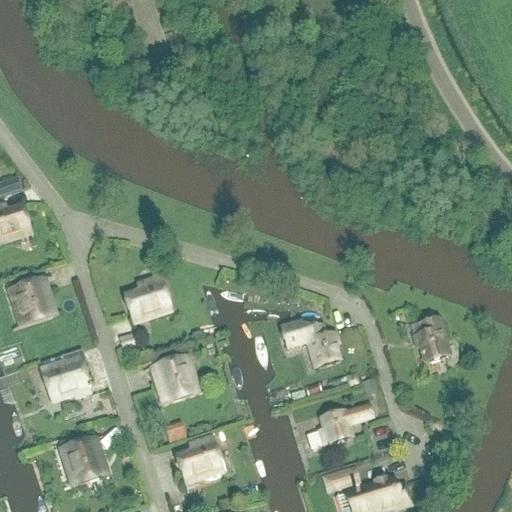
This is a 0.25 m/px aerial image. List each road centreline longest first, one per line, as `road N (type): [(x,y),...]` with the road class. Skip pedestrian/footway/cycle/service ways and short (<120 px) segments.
road 1 (unclassified): [(412,470),(357,310),(65,219)]
road 2 (unclassified): [(158,511),(65,219)]
road 3 (unclassified): [(511,183),(456,109),(406,0)]
